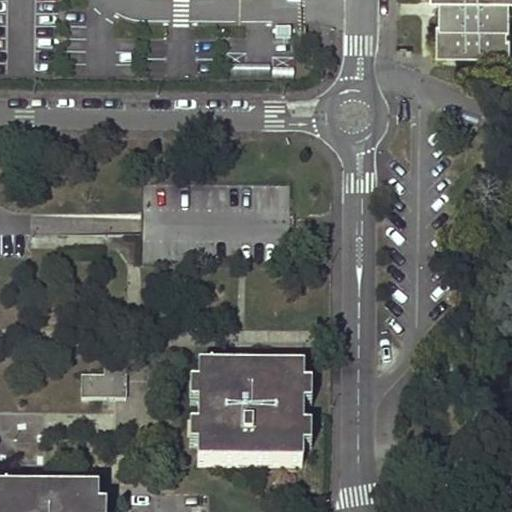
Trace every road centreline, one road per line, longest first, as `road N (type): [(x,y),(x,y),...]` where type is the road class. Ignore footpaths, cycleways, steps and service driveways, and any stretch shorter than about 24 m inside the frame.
road 1 (residential): [(360,511),(356,116)]
road 2 (residential): [(0,112),(356,116)]
